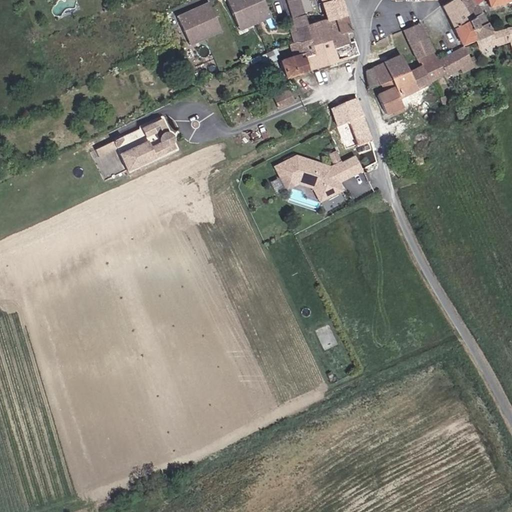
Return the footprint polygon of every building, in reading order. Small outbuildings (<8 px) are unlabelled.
[(196,29),(228,13),(221,0),(208,0),(209,0),(211,6),(200,11),(198,5),(187,10),(196,29)] [(209,0),(198,5),(200,11),(211,6),(209,0)] [(263,8),(259,0),(240,0),(248,15),(263,8)] [(279,1),(278,0),(259,0),(263,8),(279,1)] [(300,0),(304,10),(316,5),(314,0),(300,0)] [(345,9),(355,6),(353,0),(337,0),(339,4),(341,11),(345,9)] [(453,0),(463,18),(473,13),(478,11),(472,0),(453,0)] [(472,0),(478,11),(491,6),(487,0),(472,0)] [(279,1),(263,8),(266,15),(282,7),(279,1)] [(325,29),(327,34),(340,30),(332,11),(318,12),(316,5),(304,10),(311,34),(325,29)] [(360,35),(363,34),(360,21),(355,6),(345,9),(350,24),(356,22),(360,35)] [(486,29),(500,22),(491,6),(478,11),(473,13),(482,30),(486,29)] [(266,15),(263,8),(248,15),(251,22),(266,15)] [(344,41),(360,35),(356,22),(350,24),(345,9),(341,11),(332,11),(340,30),(344,41)] [(230,17),(228,13),(196,29),(198,32),(205,28),(208,34),(224,26),(221,21),(230,17)] [(472,35),(482,30),(473,13),(463,18),(472,35)] [(232,23),(230,17),(221,21),(224,26),(232,23)] [(511,19),(500,22),(486,29),(489,37),(500,34),(502,35),(511,31),(511,19)] [(376,95),(384,115),(391,116),(407,108),(403,100),(473,65),(461,47),(440,59),(423,23),(404,30),(422,66),(413,70),(403,53),(374,67),(385,91),(376,95)] [(205,28),(198,32),(200,37),(208,34),(205,28)] [(297,70),(320,62),(314,46),(329,41),(327,34),(325,29),(311,34),(306,36),(310,47),(291,54),(297,70)] [(320,62),(366,45),(363,34),(360,35),(344,41),(340,30),(327,34),(329,41),(314,46),(320,62)] [(468,40),(477,59),(483,56),(473,38),(468,40)] [(290,88),(273,96),(280,111),(297,102),(290,88)] [(360,147),(371,143),(375,141),(359,97),(333,107),(341,127),(350,123),(360,147)] [(431,111),(407,122),(410,129),(414,127),(416,131),(436,122),(431,111)] [(170,132),(163,116),(140,126),(146,138),(157,133),(160,139),(160,140),(161,142),(153,146),(150,140),(119,155),(130,175),(180,151),(176,145),(178,141),(177,136),(174,133),(170,132)] [(354,158),(329,170),(297,157),(276,167),(284,184),(291,181),(293,184),(300,181),(323,191),(327,199),(341,192),(337,184),(361,173),(354,158)]
